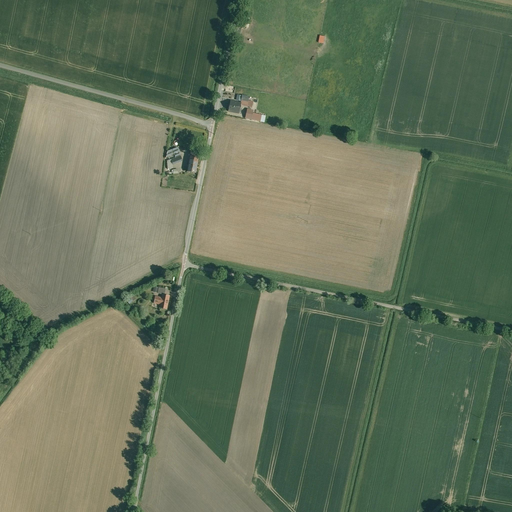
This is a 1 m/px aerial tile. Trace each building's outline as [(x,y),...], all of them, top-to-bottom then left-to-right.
[(253,102),(248,101),(249,97),(237,94),(235,102),(230,101),(228,111),(232,112),(239,114),(239,112),(240,105),(252,107),(253,102)] [(261,115),(252,113),(251,119),(260,121),(261,115)] [(199,157),(190,156),(187,171),(196,173),(199,157)] [(130,304),(137,299),(133,294),(127,299),(130,304)] [(169,296),(162,295),(161,298),(156,296),(154,304),(160,305),(159,308),(167,309),(169,296)]
